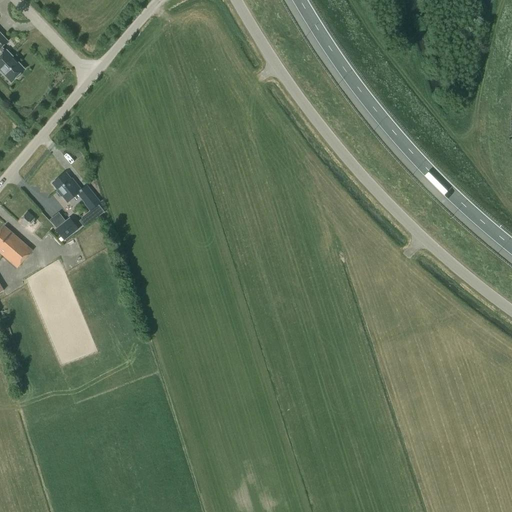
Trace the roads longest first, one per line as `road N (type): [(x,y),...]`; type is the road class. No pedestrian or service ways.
road 1 (unclassified): [(233,0),(296,98),(368,185),(429,246),(511,310)]
road 2 (motorway): [(299,0),(384,122),(511,247)]
road 3 (unclassified): [(0,187),(162,0)]
